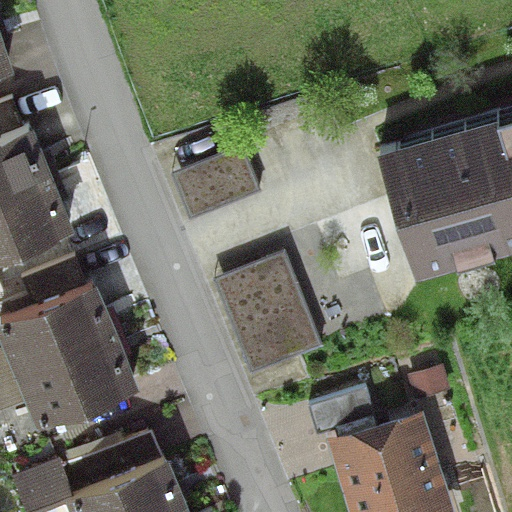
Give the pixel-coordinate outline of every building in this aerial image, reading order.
[(0,80),(15,75),(0,27),(0,80)] [(0,143),(24,134),(10,99),(0,102),(0,143)] [(511,116),(379,156),(418,281),(511,252),(511,116)] [(0,204),(55,183),(35,130),(24,134),(0,143),(0,204)] [(241,148),(173,173),(189,216),(256,191),(241,148)] [(75,233),(55,183),(0,204),(0,261),(15,256),(66,237),(75,233)] [(88,288),(66,237),(15,256),(40,307),(88,288)] [(287,250),(217,277),(254,371),(323,343),(287,250)] [(40,307),(0,323),(0,337),(4,347),(17,380),(122,337),(99,283),(88,288),(40,307)] [(122,337),(17,380),(26,401),(40,433),(143,392),(122,337)] [(17,380),(4,347),(0,348),(0,409),(26,401),(17,380)] [(408,374),(416,399),(452,388),(444,363),(408,374)] [(367,382),(310,400),(320,430),(336,425),(373,414),(376,413),(367,382)] [(339,435),(328,438),(350,511),(455,511),(424,410),(376,424),(339,435)] [(376,424),(373,414),(336,425),(339,435),(376,424)] [(61,464),(75,499),(169,462),(152,429),(61,464)] [(13,477),(27,511),(44,511),(67,503),(75,499),(61,464),(59,458),(13,477)] [(189,511),(169,462),(75,499),(67,503),(70,511),(189,511)]
